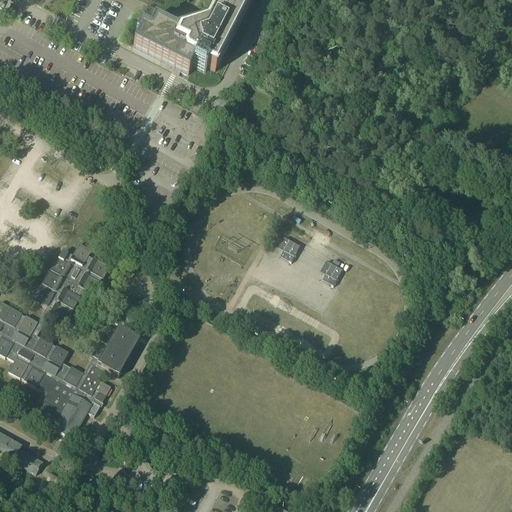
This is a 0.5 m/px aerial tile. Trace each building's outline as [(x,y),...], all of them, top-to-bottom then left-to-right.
[(216,0),(203,25),(196,27),(196,25),(199,24),(201,19),(196,17),(186,20),(176,23),(173,28),(178,31),(181,30),(182,32),(175,34),(154,23),(149,33),(139,28),(136,35),(137,35),(135,39),(137,40),(136,42),(133,49),(173,70),(179,73),(188,77),(192,69),(204,75),(206,70),(215,74),(252,0),(216,0)] [(291,265),(294,260),(296,256),(300,249),(284,240),(278,251),(284,254),(281,259),(291,265)] [(88,260),(91,254),(78,247),(72,259),(62,254),(60,258),(57,262),(56,261),(41,287),(42,288),(40,291),(37,289),(30,302),(46,311),(37,326),(25,319),(24,320),(21,319),(21,317),(0,305),(0,359),(5,362),(5,361),(13,365),(7,376),(20,383),(20,382),(24,383),(23,385),(41,395),(37,402),(43,406),(34,422),(71,443),(86,416),(94,420),(99,409),(98,409),(100,405),(101,406),(110,391),(99,385),(104,377),(103,376),(105,372),(118,380),(139,343),(118,331),(115,335),(101,327),(93,341),(99,345),(91,359),(92,360),(83,377),(70,370),(70,371),(62,367),(68,356),(55,349),(55,350),(52,349),(52,347),(40,340),(39,342),(36,340),(47,320),(63,329),(70,317),(69,316),(71,313),(72,313),(79,301),(78,300),(83,292),(93,298),(100,286),(99,286),(101,282),(102,283),(109,270),(93,261),(93,263),(88,260)] [(323,283),(333,289),(343,272),(327,263),(321,275),(326,277),(323,283)] [(117,305),(125,329),(140,324),(133,300),(117,305)] [(25,472),(22,477),(26,479),(29,474),(35,478),(42,466),(19,453),(21,450),(0,438),(0,458),(12,466),(12,465),(25,472)] [(46,483),(63,493),(68,486),(50,476),(46,483)] [(37,492),(51,500),(55,494),(41,485),(37,492)] [(51,511),(55,507),(38,497),(33,504),(46,511),(51,511)]
